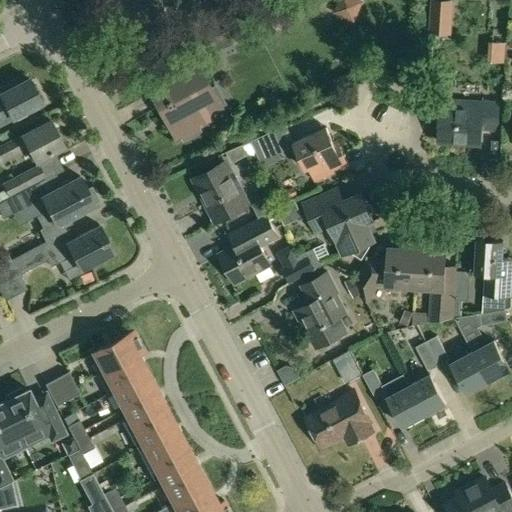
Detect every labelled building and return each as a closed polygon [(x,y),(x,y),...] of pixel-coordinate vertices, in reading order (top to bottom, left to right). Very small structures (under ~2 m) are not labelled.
[(363,1),(361,0),(338,0),(333,13),(354,22),(363,1)] [(436,0),(433,0),(431,32),(449,33),(452,1),(436,0)] [(201,131),(199,127),(225,113),(200,65),(152,91),(177,138),(182,136),(184,140),(201,131)] [(13,117),(41,102),(28,78),(0,93),(0,122),(13,116),(13,117)] [(497,129),(499,103),(482,102),(481,108),(440,105),(438,142),(480,144),(481,128),(497,129)] [(0,145),(0,158),(1,160),(28,146),(36,161),(64,146),(50,119),(22,134),(0,145)] [(315,181),(348,166),(337,140),(333,142),(326,127),(293,141),(305,169),(310,167),(315,181)] [(270,133),(253,141),(259,156),(277,148),(270,133)] [(226,152),(232,163),(247,154),(243,145),(229,151),(226,152)] [(216,220),(248,204),(226,162),(194,179),(216,220)] [(38,164),(2,183),(9,197),(27,188),(45,178),(38,164)] [(40,229),(46,240),(59,233),(58,230),(71,223),(68,217),(95,204),(94,202),(98,200),(91,187),(87,189),(80,176),(34,200),(27,188),(9,197),(0,201),(0,210),(4,217),(13,213),(18,224),(37,215),(44,227),(40,229)] [(337,188),(303,204),(316,232),(330,226),(343,254),(353,250),(362,257),(370,243),(378,240),(370,222),(372,221),(360,193),(343,201),(337,188)] [(259,218),(266,214),(276,208),(276,207),(269,195),(251,204),(259,218)] [(302,217),(294,199),(276,207),(284,225),(302,217)] [(261,246),(278,237),(266,214),(228,234),(235,246),(220,254),(235,282),(270,264),(261,246)] [(22,272),(47,258),(51,265),(73,254),(81,268),(114,251),(99,224),(70,240),(66,231),(70,229),(69,228),(46,240),(46,241),(11,259),(0,264),(0,290),(2,294),(24,282),(21,277),(23,275),(22,272)] [(504,241),(477,239),(475,272),(486,272),(483,312),(506,307),(507,296),(511,297),(511,277),(511,257),(503,257),(504,241)] [(301,257),(285,266),(282,267),(289,280),(322,263),(323,262),(320,260),(304,251),(295,246),(301,257)] [(355,280),(367,301),(372,312),(377,310),(371,299),(368,298),(378,284),(415,286),(417,249),(389,248),(388,259),(369,258),(355,280)] [(0,264),(11,259),(6,249),(0,252),(0,251),(0,264)] [(454,300),(456,270),(444,269),(445,251),(417,249),(415,286),(433,287),(431,321),(453,317),(454,300)] [(83,282),(94,278),(91,270),(80,274),(83,282)] [(316,347),(347,331),(338,314),(344,310),(335,293),(337,292),(327,273),(302,286),(311,302),(295,311),(305,330),(307,329),(316,347)] [(353,297),(361,293),(353,276),(344,280),(353,297)] [(454,300),(453,317),(462,315),(462,300),(454,300)] [(483,312),(479,313),(481,325),(508,321),(506,307),(483,312)] [(144,349),(134,329),(93,351),(103,370),(144,349)] [(427,341),(439,365),(450,359),(437,335),(427,341)] [(473,351),(488,380),(510,369),(495,340),(473,351)] [(439,365),(427,341),(416,347),(428,370),(439,365)] [(114,390),(148,371),(138,353),(144,350),(144,349),(103,370),(97,373),(108,394),(114,391),(114,390)] [(488,380),(473,351),(451,363),(467,392),(488,380)] [(375,398),(386,393),(388,396),(387,397),(403,426),(425,414),(409,385),(410,385),(404,373),(382,385),(373,369),(363,375),(375,398)] [(68,371),(57,377),(68,398),(79,393),(68,371)] [(158,390),(148,371),(114,390),(114,391),(124,408),(158,390)] [(431,373),(410,385),(409,385),(425,414),(446,403),(431,373)] [(68,398),(57,377),(45,383),(56,405),(68,398)] [(3,402),(25,448),(48,437),(50,442),(68,433),(49,394),(36,400),(31,390),(29,390),(27,387),(4,397),(6,401),(3,402)] [(350,443),(372,431),(367,422),(371,420),(355,390),(342,397),(343,398),(306,418),(321,446),(345,434),(350,443)] [(178,428),(162,398),(122,419),(138,449),(178,428)] [(25,448),(3,402),(2,403),(0,400),(0,485),(14,479),(4,458),(25,448)] [(71,432),(83,426),(79,419),(68,426),(71,432)] [(76,441),(88,436),(83,426),(71,432),(76,441)] [(194,457),(178,428),(138,449),(154,478),(194,457)] [(88,436),(76,441),(83,453),(94,447),(88,436)] [(86,463),(79,449),(68,454),(74,468),(86,463)] [(198,465),(164,483),(174,502),(207,484),(198,465)] [(511,511),(511,493),(506,482),(492,489),(486,477),(468,486),(470,491),(447,504),(450,511),(511,511)] [(11,482),(0,486),(0,505),(15,502),(11,482)] [(174,502),(168,505),(171,511),(199,511),(217,503),(207,484),(174,502)] [(115,486),(103,493),(105,496),(107,501),(119,494),(115,486)] [(119,494),(107,501),(112,509),(123,502),(119,494)] [(113,511),(112,509),(107,501),(105,496),(87,505),(90,511),(113,511)] [(217,503),(199,511),(230,511),(223,499),(217,503)] [(128,511),(123,502),(112,509),(113,511),(128,511)]
